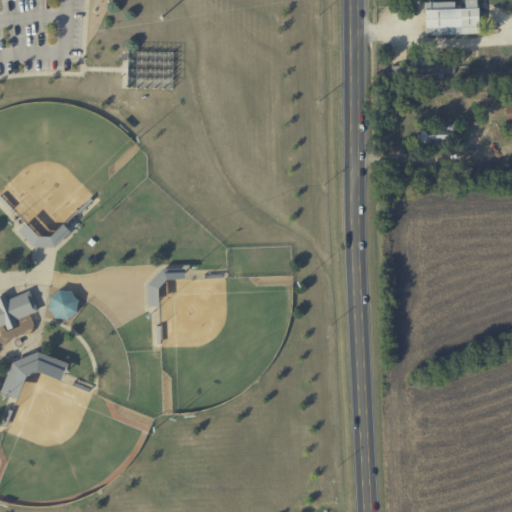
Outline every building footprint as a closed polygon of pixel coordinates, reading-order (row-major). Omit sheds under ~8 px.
[(455,1),(425,2),(426,35),(479,34),(477,0),(464,0),(465,8),(455,8),(455,1)] [(511,55),(491,56),(492,73),(511,72),(511,55)] [(416,74),(454,73),(454,62),(416,64),(416,74)] [(453,127),(421,128),(421,143),(454,141),(453,127)] [(0,325),(5,323),(7,329),(18,324),(16,320),(39,310),(30,289),(8,298),(6,294),(0,296),(0,325)] [(3,389),(7,390),(9,382),(24,386),(31,364),(37,366),(39,357),(21,352),(18,363),(12,361),(3,389)]
